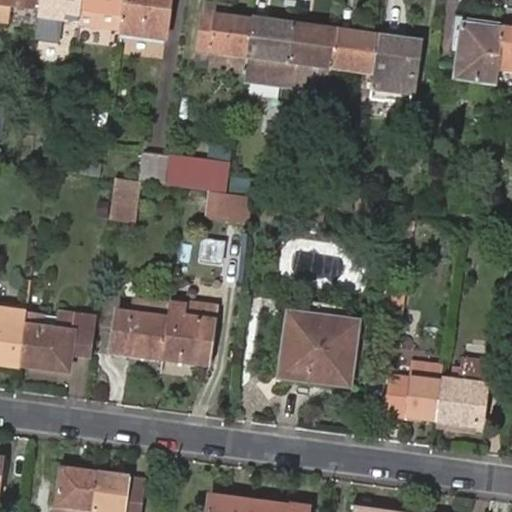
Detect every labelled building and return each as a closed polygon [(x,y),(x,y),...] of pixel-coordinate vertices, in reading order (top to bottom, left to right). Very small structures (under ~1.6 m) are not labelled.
[(0,0),(0,22),(11,24),(13,9),(37,12),(38,0),(0,0)] [(38,0),(37,12),(36,21),(77,27),(78,27),(81,0),(38,0)] [(124,0),(81,0),(78,27),(120,32),(124,0)] [(124,0),(120,32),(119,38),(164,43),(169,0),(124,0)] [(205,6),(204,19),(230,21),(231,9),(205,6)] [(245,77),(252,25),(230,21),(204,19),(199,53),(214,55),(212,72),(245,77)] [(294,30),(252,25),(245,77),(244,85),(287,91),(294,30)] [(498,72),(504,34),(459,28),(453,83),(496,88),(498,72)] [(294,30),(287,91),(328,96),(331,71),(336,35),(294,30)] [(511,34),(504,34),(498,72),(511,73),(511,34)] [(379,41),(336,35),(331,71),(374,77),(379,41)] [(379,41),(374,77),(370,102),(410,106),(417,46),(379,41)] [(213,142),(211,153),(234,157),(236,146),(213,142)] [(166,183),(169,158),(145,155),(142,183),(166,186),(166,183)] [(60,157),(58,169),(101,174),(102,162),(60,157)] [(230,166),(169,158),(166,183),(226,191),(230,166)] [(234,193),(251,195),(253,180),(236,178),(234,193)] [(140,183),(116,180),(110,219),(135,222),(140,183)] [(253,180),(251,195),(264,196),(266,182),(253,180)] [(254,198),(229,195),(213,193),(211,205),(219,207),(217,222),(251,225),(254,198)] [(390,203),(363,199),(362,213),(388,216),(390,203)] [(413,222),(404,221),(403,229),(413,230),(413,222)] [(165,319),(167,304),(137,300),(135,315),(165,319)] [(182,306),(167,304),(165,319),(160,353),(178,355),(177,361),(210,366),(217,305),(183,302),(182,306)] [(0,361),(19,364),(26,315),(0,311),(0,361)] [(42,313),(26,311),(26,315),(19,364),(67,371),(69,353),(72,332),(55,330),(40,328),(42,313)] [(72,332),(69,353),(91,356),(92,348),(76,346),(79,315),(58,313),(55,330),(72,332)] [(76,346),(92,348),(96,318),(79,315),(76,346)] [(114,353),(160,359),(160,353),(165,319),(135,315),(134,321),(119,318),(114,353)] [(292,317),(284,375),(348,383),(355,326),(292,317)] [(470,384),(441,381),(436,416),(456,419),(455,422),(478,425),(481,400),(486,401),(490,370),(473,368),(470,384)] [(436,416),(441,381),(393,375),(388,416),(407,418),(408,416),(436,420),(436,416)] [(93,511),(94,511),(99,476),(62,471),(58,506),(56,511),(93,511)] [(140,511),(144,483),(99,476),(94,511),(103,511),(140,511)] [(250,511),(252,506),(210,500),(208,511),(250,511)]
